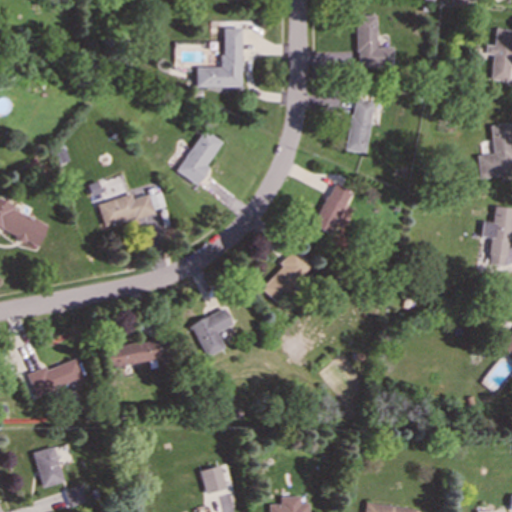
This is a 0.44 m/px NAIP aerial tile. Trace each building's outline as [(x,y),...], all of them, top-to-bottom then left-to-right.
[(391,46),(375,47),(374,15),(353,15),(355,67),(391,66),(391,46)] [(194,66),(194,87),(239,86),(238,27),(219,27),(220,66),(194,66)] [(511,40),(511,29),(493,28),(492,45),(483,44),(483,54),(490,55),(488,79),(508,81),(511,40)] [(371,102),(351,99),(343,150),(362,153),(371,102)] [(487,125),(491,153),(474,155),(477,178),(511,174),(511,165),(507,123),(487,125)] [(221,142),(201,129),(173,170),(193,184),(221,142)] [(348,189),(329,182),(311,226),(330,233),(348,189)] [(95,203),(102,227),(162,208),(157,190),(130,199),(128,193),(95,203)] [(47,223),(0,202),(0,230),(36,247),(47,223)] [(505,265),(510,207),(492,206),(490,222),(480,221),(478,236),(487,237),(485,263),(505,265)] [(258,288),(275,303),(310,266),(290,248),(277,262),(280,265),(258,288)] [(511,299),(510,298),(500,311),(511,320),(511,329),(498,347),(511,357),(511,299)] [(202,357),(222,348),(214,331),(230,324),(223,307),(187,323),(202,357)] [(179,356),(176,336),(105,346),(108,366),(179,356)] [(25,372),(33,396),(82,379),(74,358),(44,369),(43,366),(25,372)] [(41,487),(62,481),(51,446),(30,452),(41,487)] [(224,487),(217,464),(197,471),(203,494),(224,487)] [(67,507),(84,502),(79,484),(62,489),(67,507)] [(266,504),(266,511),(307,511),(307,502),(298,503),(298,495),(277,496),(278,504),(266,504)] [(415,511),(416,509),(363,501),(361,511),(415,511)]
